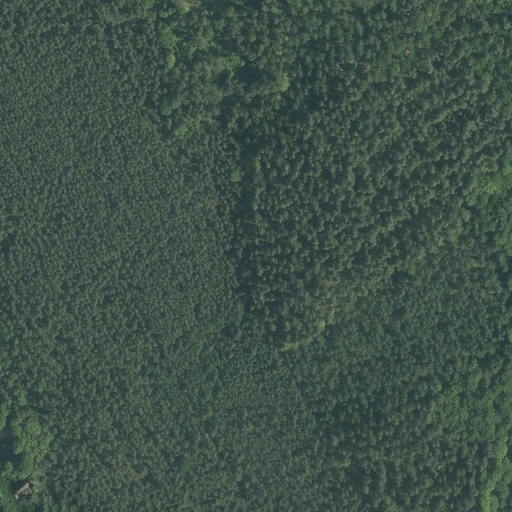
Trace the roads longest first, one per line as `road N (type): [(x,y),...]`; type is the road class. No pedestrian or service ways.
road 1 (track): [(98,23),(370,511)]
road 2 (track): [(0,347),(427,0)]
road 3 (track): [(163,348),(0,48)]
road 4 (track): [(171,9),(160,77),(143,106),(0,218)]
road 5 (track): [(242,282),(31,455)]
road 6 (track): [(57,511),(0,391)]
